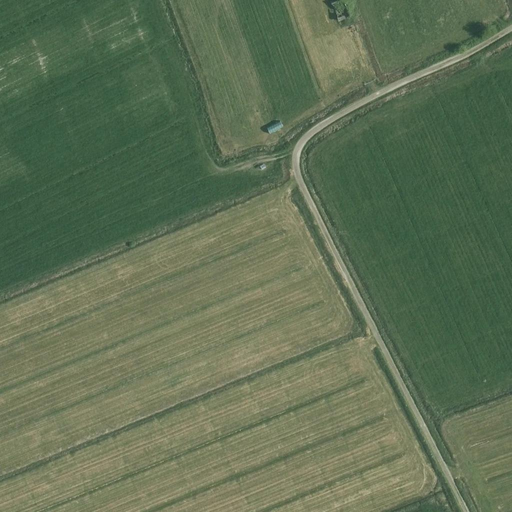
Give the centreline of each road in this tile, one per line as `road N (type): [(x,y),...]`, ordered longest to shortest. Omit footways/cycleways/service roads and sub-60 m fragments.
road 1 (track): [(336,111),(294,143),(294,168),(466,511)]
road 2 (unclassified): [(511,28),(336,111)]
